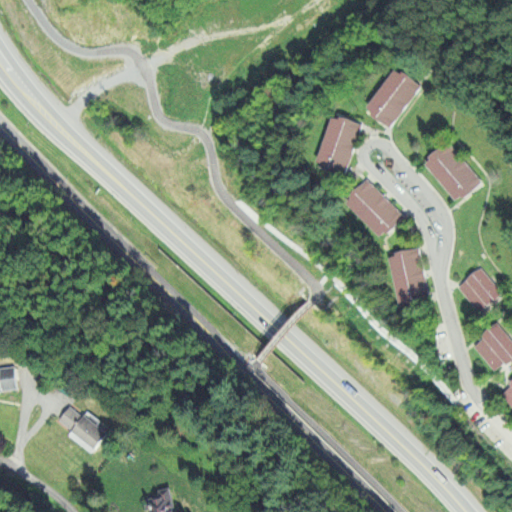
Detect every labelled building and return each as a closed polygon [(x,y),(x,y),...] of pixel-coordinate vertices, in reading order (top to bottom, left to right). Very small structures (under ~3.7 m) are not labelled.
[(392,129),(368,110),(398,71),(422,90),(392,129)] [(367,127),(351,177),(321,168),(337,117),(367,127)] [(428,166),(454,145),(485,183),(459,204),(428,166)] [(348,203),(368,181),(409,220),(388,241),(348,203)] [(391,254),(419,247),(434,301),(405,308),(391,254)] [(459,285),(484,266),(509,298),(484,317),(459,285)] [(475,346),(499,323),(511,337),(511,362),(500,373),(475,346)] [(0,392),(0,370),(22,369),(24,390),(0,392)] [(63,419),(79,401),(114,433),(98,451),(63,419)] [(192,511),(187,484),(154,491),(158,511),(192,511)]
